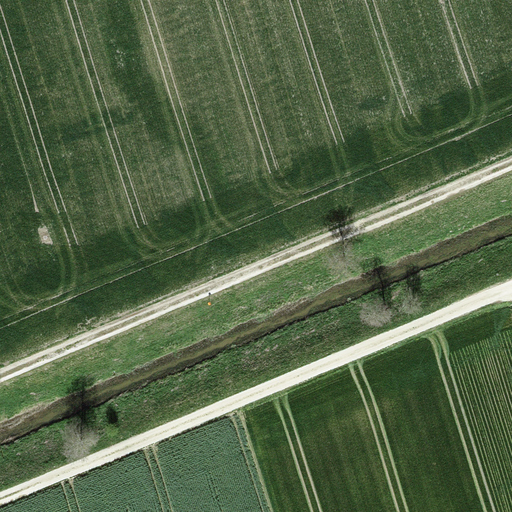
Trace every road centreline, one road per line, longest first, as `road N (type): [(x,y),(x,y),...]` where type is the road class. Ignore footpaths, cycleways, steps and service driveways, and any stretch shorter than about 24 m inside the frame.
road 1 (track): [(0,378),(511,164)]
road 2 (track): [(511,284),(0,494)]
